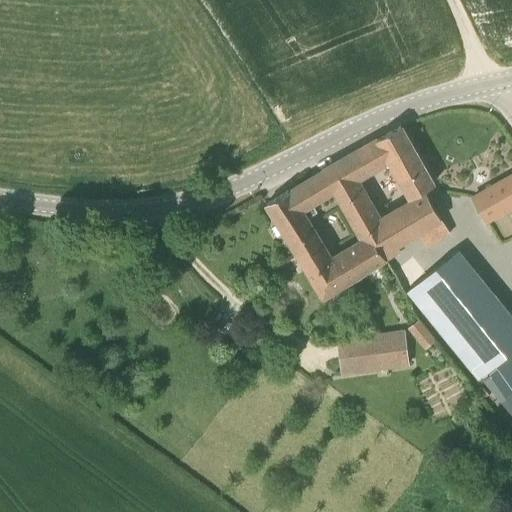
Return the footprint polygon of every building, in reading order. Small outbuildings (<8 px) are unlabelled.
[(401,125),(344,158),(356,179),(393,158),(415,194),(434,183),(401,125)] [(365,237),(371,234),(383,226),(380,221),(356,179),(344,158),(325,168),(335,187),(365,237)] [(356,288),(350,279),(361,273),(383,259),(386,257),(371,234),(365,237),(335,187),(325,168),(295,186),(312,214),(316,211),(313,205),(333,193),(359,237),(334,252),(349,279),(349,280),(349,281),(362,300),(374,292),(367,281),(356,288)] [(511,170),(473,193),(487,221),(511,207),(511,170)] [(267,202),(297,251),(304,247),(308,254),(325,243),(308,217),(312,214),(295,186),(267,202)] [(427,194),(380,221),(383,226),(371,234),(386,257),(408,244),(404,238),(419,229),(429,245),(450,232),(427,194)] [(304,247),(297,251),(323,294),(349,280),(349,279),(334,252),(332,254),(325,243),(308,254),(304,247)] [(408,290),(479,376),(511,348),(511,315),(458,249),(408,290)] [(368,332),(367,318),(357,318),(357,332),(368,332)] [(436,339),(420,319),(419,318),(407,327),(424,348),(428,345),(436,339)] [(335,338),(340,375),(410,364),(404,328),(335,338)] [(511,356),(491,374),(511,398),(511,356)]
